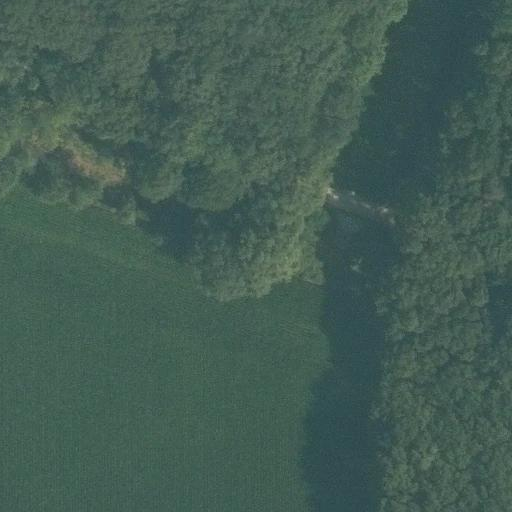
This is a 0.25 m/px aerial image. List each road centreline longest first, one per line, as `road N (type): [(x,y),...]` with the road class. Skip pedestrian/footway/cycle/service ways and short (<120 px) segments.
road 1 (unclassified): [(511,261),(229,151),(293,0)]
road 2 (track): [(0,63),(229,151)]
road 3 (unclassified): [(464,511),(511,369)]
